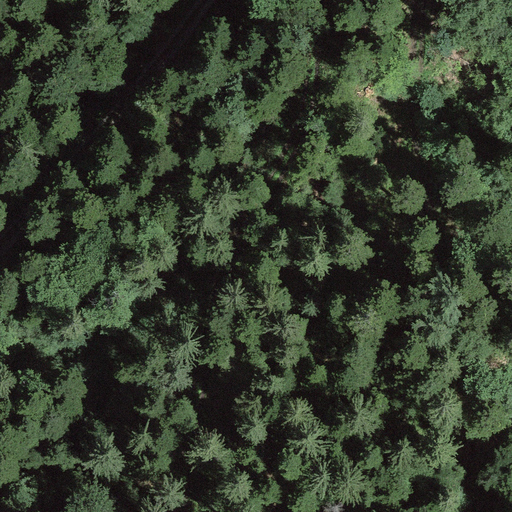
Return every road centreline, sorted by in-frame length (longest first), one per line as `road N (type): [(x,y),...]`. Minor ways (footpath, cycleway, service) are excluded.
road 1 (track): [(317,0),(292,140),(218,289),(187,416),(175,511)]
road 2 (track): [(204,0),(0,243)]
